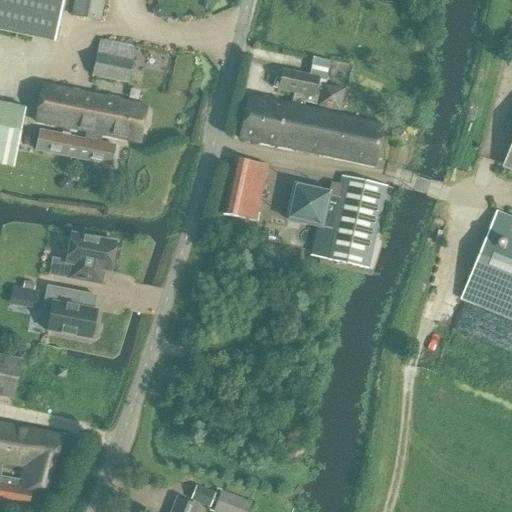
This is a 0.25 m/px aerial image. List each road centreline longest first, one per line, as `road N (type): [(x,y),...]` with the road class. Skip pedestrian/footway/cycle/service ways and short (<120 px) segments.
road 1 (unclassified): [(92,511),(212,146),(247,0)]
road 2 (track): [(384,511),(400,455),(409,364),(468,195)]
